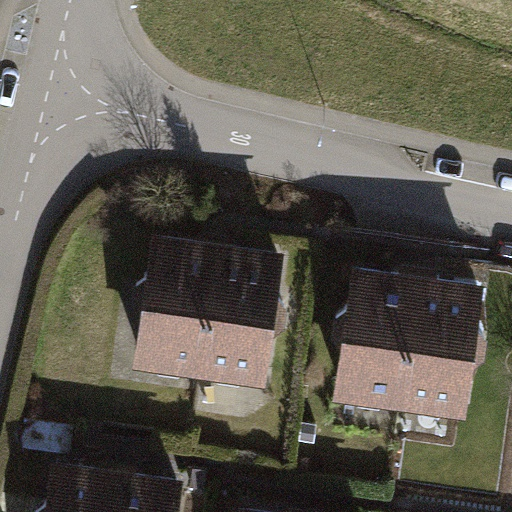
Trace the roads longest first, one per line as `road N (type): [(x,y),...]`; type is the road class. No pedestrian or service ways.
road 1 (residential): [(511,202),(240,136),(46,100)]
road 2 (residential): [(46,100),(0,294)]
